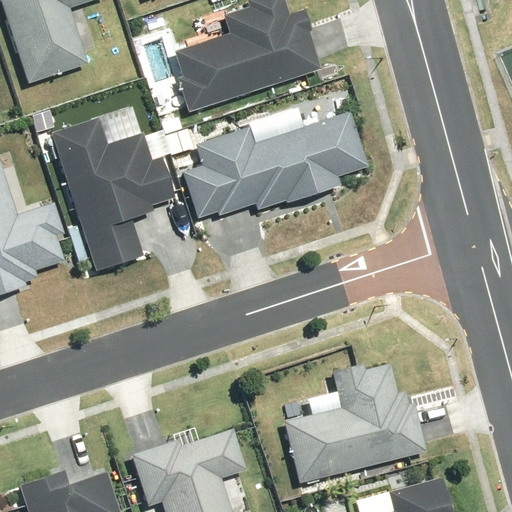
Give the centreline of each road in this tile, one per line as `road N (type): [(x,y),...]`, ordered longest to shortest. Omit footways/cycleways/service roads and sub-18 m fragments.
road 1 (residential): [(0,400),(478,244)]
road 2 (residential): [(414,16),(478,244)]
road 3 (residential): [(478,244),(511,369)]
